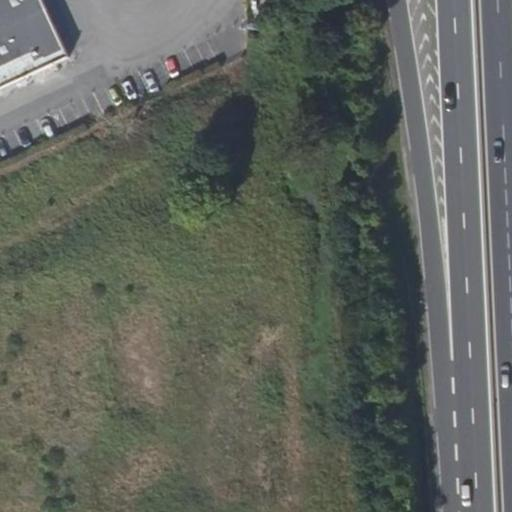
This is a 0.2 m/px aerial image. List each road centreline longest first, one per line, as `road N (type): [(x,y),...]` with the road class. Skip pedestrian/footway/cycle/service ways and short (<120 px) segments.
road 1 (trunk): [(398,0),(436,297),(453,511)]
road 2 (trunk): [(454,0),(477,511)]
road 3 (trunk): [(511,309),(498,0)]
